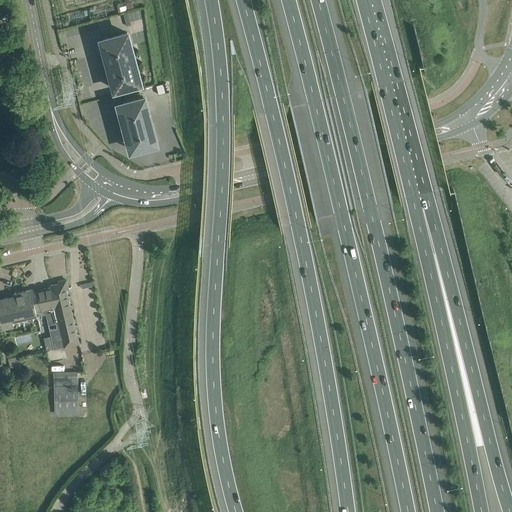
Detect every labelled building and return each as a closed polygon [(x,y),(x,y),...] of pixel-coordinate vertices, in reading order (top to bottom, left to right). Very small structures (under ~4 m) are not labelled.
[(118,4),(117,6),(119,12),(128,10),(126,3),(126,2),(118,4)] [(132,2),(126,3),(128,10),(134,8),(132,2)] [(136,28),(137,41),(147,39),(144,9),(129,11),(131,28),(136,28)] [(115,89),(140,82),(127,32),(102,39),(108,62),(109,62),(108,61),(110,61),(111,66),(110,67),(110,66),(109,66),(115,89)] [(119,104),(131,150),(156,143),(144,97),(119,104)] [(10,285),(13,281),(4,274),(1,278),(10,285)] [(66,288),(68,288),(66,279),(58,281),(59,283),(51,285),(51,286),(38,289),(37,288),(14,293),(14,295),(0,298),(0,319),(2,328),(13,326),(11,317),(36,311),(36,309),(46,307),(47,311),(45,312),(46,312),(49,324),(56,322),(57,327),(50,329),(54,347),(79,342),(77,336),(79,334),(76,332),(75,327),(77,324),(74,323),(70,307),(72,305),(69,303),(68,298),(70,295),(67,294),(66,288)] [(57,386),(78,386),(78,372),(53,372),(54,386),(57,386)] [(78,386),(57,386),(58,414),(78,413),(78,386)]
